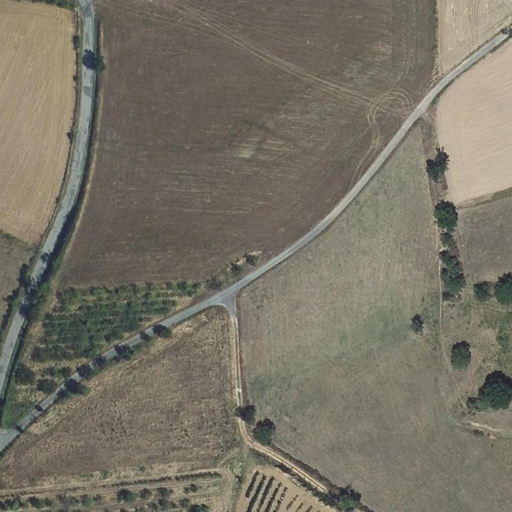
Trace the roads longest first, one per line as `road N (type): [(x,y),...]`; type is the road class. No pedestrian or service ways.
road 1 (unclassified): [(0,379),(77,169),(87,85),(83,0)]
road 2 (track): [(229,296),(241,439),(356,511)]
